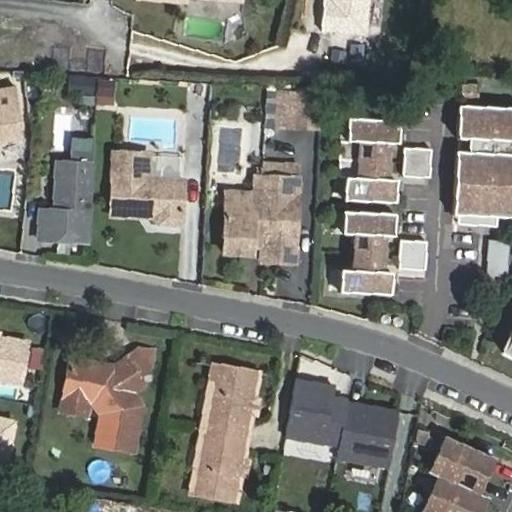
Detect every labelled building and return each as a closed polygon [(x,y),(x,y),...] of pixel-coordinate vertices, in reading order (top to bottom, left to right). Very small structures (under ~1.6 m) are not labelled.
[(322,0),(320,31),(330,32),(327,62),(362,66),(368,0),(322,0)] [(61,88),(91,89),(92,69),(62,67),(61,88)] [(110,79),(98,78),(96,105),(109,105),(110,79)] [(0,140),(22,137),(16,85),(0,88),(0,140)] [(290,88),(275,88),(274,120),(289,120),(290,88)] [(316,89),(290,88),(289,120),(316,121),(316,89)] [(452,146),(448,210),(454,211),(492,212),(511,213),(511,149),(508,149),(509,136),(511,135),(511,103),(455,100),(453,133),(468,134),(467,147),(452,146)] [(395,115),(343,113),(343,137),(336,136),(334,172),(341,173),(340,196),(392,198),(393,175),(382,175),(383,138),(394,138),(395,115)] [(427,172),(428,143),(401,141),(399,171),(427,172)] [(145,156),(110,155),(109,219),(152,219),(158,224),(174,225),(180,219),(180,182),(144,181),(145,156)] [(88,240),(90,162),(54,161),(53,210),(39,210),(38,239),(88,240)] [(250,207),(223,206),(222,254),(250,255),(250,244),(260,244),(259,262),(277,262),(278,232),(285,226),(293,226),(294,179),(269,178),(269,166),(259,165),(258,198),(250,207)] [(295,166),(269,166),(269,178),(294,179),(295,166)] [(392,209),(340,208),(339,230),(353,231),(352,267),(338,267),(337,288),(389,290),(390,268),(380,268),(381,231),(391,232),(392,209)] [(492,212),(454,211),(454,220),(492,222),(492,212)] [(278,232),(277,262),(292,263),(293,226),(285,226),(278,232)] [(397,235),(396,264),(423,265),(425,236),(397,235)] [(507,275),(510,238),(487,236),(484,273),(507,275)] [(511,317),(498,350),(511,356),(511,317)] [(0,366),(22,370),(29,330),(0,326),(0,325),(0,366)] [(137,346),(125,354),(137,372),(148,364),(150,348),(137,346)] [(63,395),(90,399),(98,411),(93,442),(131,449),(139,402),(130,388),(143,379),(137,372),(125,354),(107,366),(98,365),(95,360),(70,356),(63,395)] [(336,384),(298,378),(288,439),(337,447),(335,462),(389,471),(400,408),(334,397),(336,384)] [(242,423),(246,420),(251,387),(207,379),(204,395),(208,399),(205,417),(200,420),(195,451),(198,456),(195,474),(190,477),(188,493),(232,500),(238,467),(235,463),(236,459),(239,457),(244,430),(241,427),(242,423)] [(0,469),(9,471),(17,413),(0,410),(0,469)] [(478,493),(493,457),(440,436),(426,470),(433,473),(418,510),(423,511),(478,511),(485,496),(478,493)]
